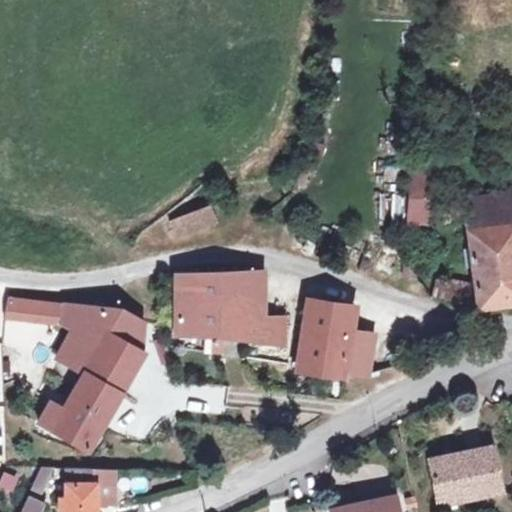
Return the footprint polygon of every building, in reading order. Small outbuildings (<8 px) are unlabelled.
[(411,145),(409,207),(430,204),(433,146),(411,145)] [(299,178),(304,181),(311,165),(306,162),(299,178)] [(476,289),(451,284),(450,300),(475,305),(511,300),(511,201),(511,193),(456,200),(458,214),(465,213),(476,289)] [(429,241),(430,204),(409,207),(408,240),(429,241)] [(171,222),(177,237),(218,222),(212,206),(171,222)] [(405,260),(404,276),(416,277),(416,260),(405,260)] [(176,275),(176,299),(176,309),(176,334),(211,337),(210,349),(221,350),(222,338),(242,339),(282,341),(284,322),(276,321),(276,327),(259,325),(263,272),(176,275)] [(450,300),(451,284),(436,281),(434,296),(450,300)] [(354,306),(310,301),(306,326),(301,363),(367,373),(372,336),(351,333),(354,306)] [(67,304),(63,318),(75,319),(76,305),(67,304)] [(55,354),(85,371),(108,332),(138,347),(144,321),(118,311),(76,305),(75,319),(63,318),(61,323),(69,329),(55,354)] [(85,371),(122,392),(145,351),(138,347),(108,332),(85,371)] [(242,339),(222,338),(225,359),(245,361),(242,339)] [(89,449),(122,392),(85,371),(63,410),(58,420),(63,422),(59,432),(89,449)] [(39,420),(53,428),(58,420),(63,410),(49,402),(39,420)] [(53,428),(59,432),(63,422),(58,420),(53,428)] [(493,448),(429,461),(437,498),(455,495),(457,500),(501,491),(493,448)] [(44,464),(29,495),(41,501),(58,465),(44,464)] [(94,466),(68,465),(67,497),(60,497),(59,511),(97,511),(97,482),(94,483),(94,466)] [(2,471),(0,478),(0,486),(14,492),(19,477),(2,471)] [(29,495),(21,511),(39,511),(44,502),(41,501),(29,495)] [(398,511),(395,496),(332,509),(332,511),(398,511)]
